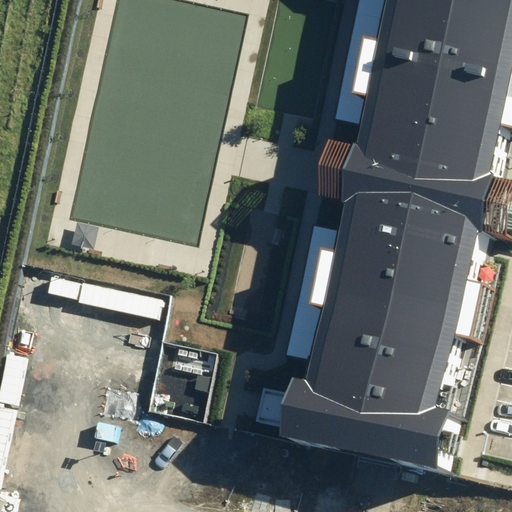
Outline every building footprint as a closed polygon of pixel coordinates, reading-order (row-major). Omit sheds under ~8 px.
[(454,475),(511,199),(511,0),(365,0),(273,437),(376,459),(454,475)] [(88,171),(70,166),(50,249),(68,253),(88,171)] [(140,336),(144,306),(160,309),(164,282),(149,279),(154,246),(91,236),(86,269),(94,271),(75,393),(94,396),(98,369),(134,374),(137,355),(108,350),(111,331),(140,336)] [(279,343),(236,331),(224,374),(267,386),(279,343)] [(258,404),(217,392),(200,453),(240,465),(258,404)] [(161,511),(167,494),(138,486),(130,511),(161,511)] [(120,511),(124,493),(100,487),(94,511),(86,511),(38,501),(35,511),(120,511)]
